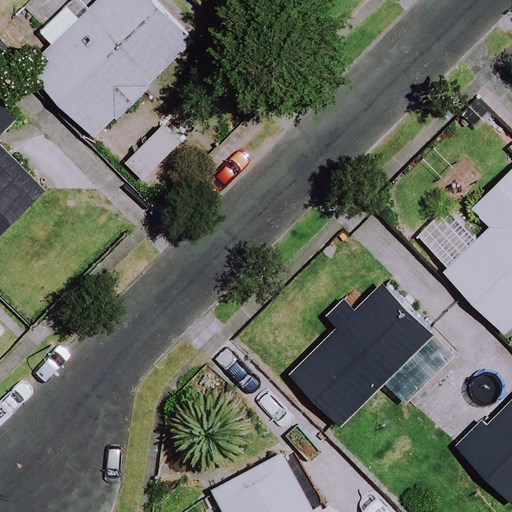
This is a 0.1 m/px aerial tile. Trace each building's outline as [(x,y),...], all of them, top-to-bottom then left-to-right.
[(201,41),(164,0),(96,0),(89,7),(82,0),(73,0),(46,26),(60,42),(33,67),(96,136),(201,41)] [(0,135),(15,121),(0,104),(0,235),(46,193),(0,144),(0,135)] [(511,323),(511,168),(475,205),(494,225),(447,271),(506,330),(511,323)] [(327,316),(337,327),(291,370),(340,423),(387,380),(408,403),(456,359),(386,282),(355,311),(344,300),(327,316)] [(511,501),(511,399),(461,447),(511,502),(511,501)] [(315,511),(284,452),(222,485),(236,511),(315,511)]
